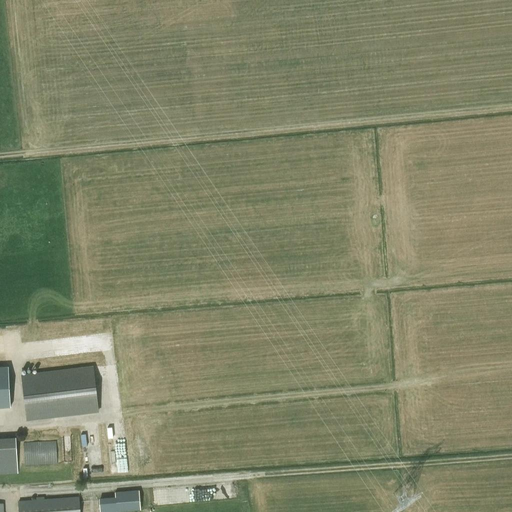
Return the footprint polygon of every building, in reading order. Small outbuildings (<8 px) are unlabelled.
[(26,422),(98,413),(93,366),(20,375),(26,422)] [(5,368),(0,368),(0,408),(9,407),(5,368)] [(0,474),(18,473),(16,437),(0,438),(0,474)] [(57,463),(56,441),(24,442),(25,465),(57,463)] [(140,509),(139,490),(114,492),(115,501),(102,502),(102,511),(116,511),(117,511),(140,509)] [(43,499),(43,497),(35,497),(35,499),(18,500),(19,511),(79,511),(79,497),(43,499)]
